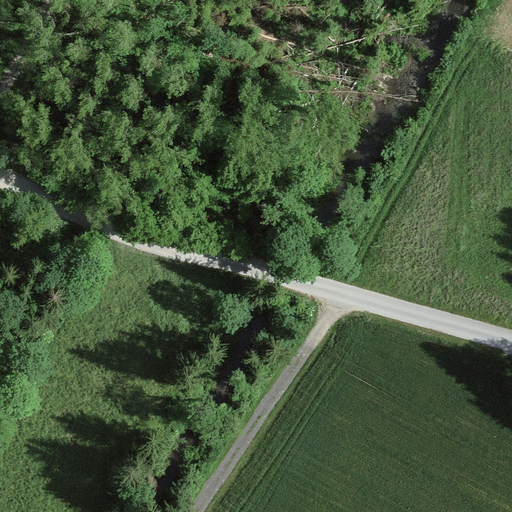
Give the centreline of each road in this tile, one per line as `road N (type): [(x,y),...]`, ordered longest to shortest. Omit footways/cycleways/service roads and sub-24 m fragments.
road 1 (unclassified): [(122,217),(339,293),(511,327)]
road 2 (track): [(339,293),(198,511)]
road 3 (track): [(122,217),(0,164)]
